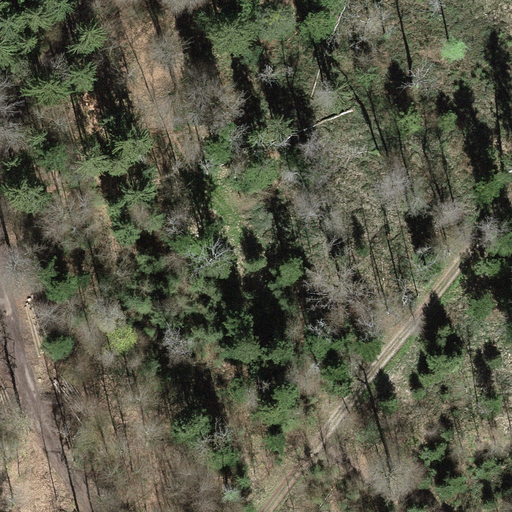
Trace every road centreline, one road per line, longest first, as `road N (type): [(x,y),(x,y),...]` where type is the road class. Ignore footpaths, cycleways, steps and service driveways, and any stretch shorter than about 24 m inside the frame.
road 1 (track): [(511,192),(262,511)]
road 2 (track): [(89,511),(23,387),(0,295)]
road 3 (track): [(91,0),(55,47),(0,154)]
road 4 (track): [(326,432),(446,511)]
